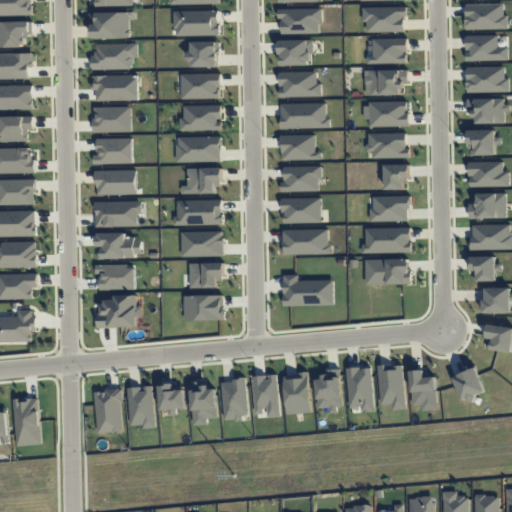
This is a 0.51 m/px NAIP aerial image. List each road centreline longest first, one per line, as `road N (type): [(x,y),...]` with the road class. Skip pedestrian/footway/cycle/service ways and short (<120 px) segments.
road 1 (residential): [(64,0),(74,511)]
road 2 (residential): [(0,368),(447,328)]
road 3 (residential): [(257,346),(250,0)]
road 4 (residential): [(439,0),(447,328)]
